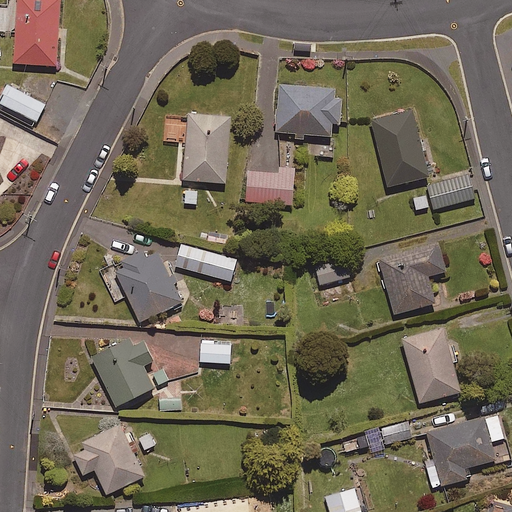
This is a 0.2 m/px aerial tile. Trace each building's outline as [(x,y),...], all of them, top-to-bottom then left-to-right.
[(59,0),(15,0),(15,9),(0,8),(0,30),(15,32),(14,63),(56,65),(59,0)] [(333,87),(279,85),(277,134),(331,136),(332,121),(340,122),(341,99),(333,98),(333,87)] [(45,103),(6,86),(0,100),(0,105),(36,122),(45,103)] [(429,176),(413,110),(373,120),(389,186),(429,176)] [(230,117),(188,113),(183,179),(225,183),(230,117)] [(278,168),(280,137),(264,136),(261,171),(247,170),(245,201),(291,205),(294,169),(278,168)] [(473,198),(467,172),(426,183),(432,209),(473,198)] [(445,271),(438,243),(380,258),(394,313),(435,303),(428,275),(445,271)] [(236,259),(181,244),(175,265),(230,281),(236,259)] [(140,251),(100,266),(114,304),(128,298),(137,321),(182,304),(161,251),(143,258),(140,251)] [(350,277),(346,259),(315,266),(319,284),(350,277)] [(460,392),(443,328),(403,339),(420,402),(460,392)] [(146,346),(121,342),(92,355),(114,405),(153,388),(143,367),(153,360),(146,346)] [(230,345),(200,344),(200,362),(230,363),(230,345)] [(181,398),(159,400),(160,413),(182,411),(181,398)] [(469,478),(466,468),(497,459),(498,464),(511,460),(499,413),(427,432),(437,466),(427,469),(432,488),(469,478)] [(412,437),(408,422),(383,429),(387,444),(412,437)] [(143,476),(119,425),(83,442),(86,449),(72,456),(82,475),(94,469),(106,494),(143,476)] [(360,511),(354,488),(326,497),(330,511),(360,511)] [(224,511),(223,501),(195,503),(195,511),(224,511)]
